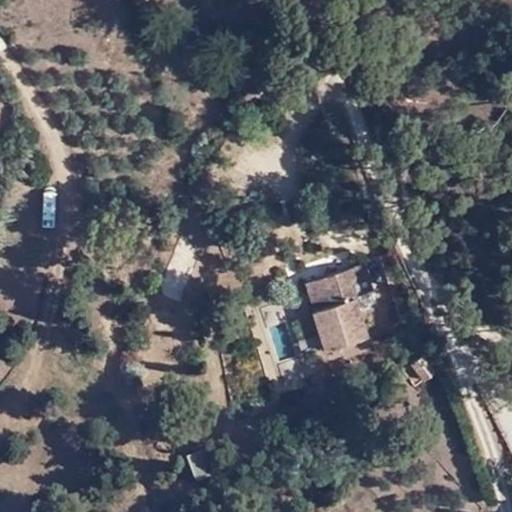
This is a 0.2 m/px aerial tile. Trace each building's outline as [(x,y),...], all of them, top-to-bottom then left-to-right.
[(212,67),(201,38),(176,46),(186,76),(212,67)] [(252,81),(245,66),(225,76),(234,92),(252,81)] [(0,108),(7,112),(11,99),(0,92),(0,108)] [(5,115),(7,112),(0,108),(0,131),(4,128),(9,117),(5,115)] [(55,240),(55,203),(41,203),(41,240),(55,240)] [(183,240),(161,293),(179,301),(201,247),(183,240)] [(372,289),(362,264),(306,284),(327,347),(366,333),(352,296),(372,289)] [(272,395),(304,385),(283,317),(252,326),(272,395)] [(435,368),(424,354),(412,361),(423,377),(435,368)] [(193,483),(212,475),(207,463),(188,471),(193,483)]
